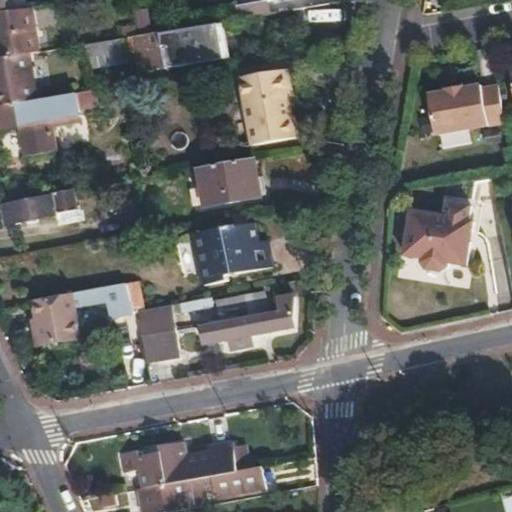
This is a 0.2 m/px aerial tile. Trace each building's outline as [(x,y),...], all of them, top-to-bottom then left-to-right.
[(330,22),(328,4),(292,10),(294,28),(330,22)] [(41,8),(8,13),(0,14),(0,59),(16,57),(48,51),(41,8)] [(158,33),(142,35),(144,50),(136,51),(137,63),(163,58),(164,67),(204,60),(199,29),(159,36),(158,33)] [(0,106),(23,103),(16,57),(0,59),(0,106)] [(287,97),(294,95),(297,95),(293,70),(244,78),(254,144),(305,134),(301,114),(297,115),(290,116),(287,97)] [(437,130),(506,119),(499,82),(485,85),(484,81),(466,84),(465,80),(447,83),(448,87),(430,90),(437,130)] [(0,106),(0,129),(19,126),(24,158),(54,153),(51,129),(81,123),(76,94),(23,103),(0,106)] [(297,115),(294,95),(287,97),(290,116),(297,115)] [(262,197),(256,158),(200,169),(206,206),(262,197)] [(74,191),(52,195),(52,197),(7,205),(10,222),(78,211),(74,191)] [(465,234),(472,235),(473,224),(468,224),(470,208),(447,206),(445,220),(412,215),(406,258),(422,261),(422,264),(428,273),(441,274),(449,269),(450,266),(467,269),(470,245),(464,244),(465,234)] [(230,248),(228,230),(166,241),(175,290),(200,286),(200,282),(243,273),(238,246),(230,248)] [(127,282),(33,299),(36,317),(31,317),(36,344),(78,337),(72,303),(100,298),(100,301),(114,299),(117,314),(133,311),(127,282)] [(186,329),(181,302),(139,309),(144,337),(186,329)] [(280,312),(279,302),(264,305),(266,315),(280,312)] [(283,329),(280,312),(266,315),(209,325),(213,342),(231,339),(233,347),(250,344),(248,335),(283,329)] [(186,329),(144,337),(148,361),(191,353),(186,329)] [(192,479),(236,471),(232,442),(207,446),(208,450),(184,454),(182,440),(158,443),(159,450),(124,456),(126,468),(137,467),(141,487),(182,481),(192,479)] [(255,470),(192,480),(195,500),(258,489),(255,470)] [(192,480),(192,479),(182,481),(187,509),(196,507),(195,500),(192,480)] [(182,481),(141,487),(139,488),(143,511),(167,511),(187,509),(182,481)]
